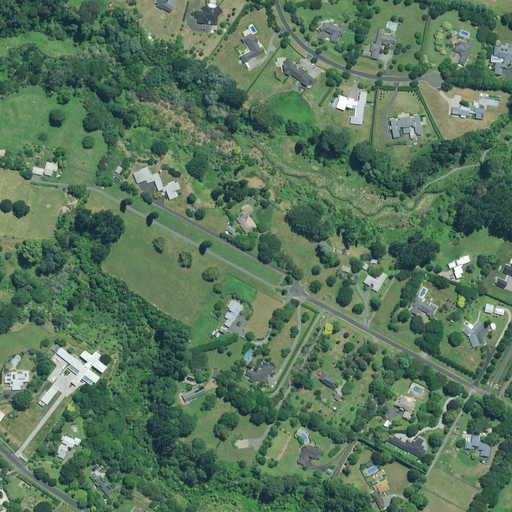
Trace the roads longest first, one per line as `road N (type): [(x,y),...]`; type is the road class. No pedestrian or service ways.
road 1 (residential): [(511,407),(297,291)]
road 2 (residential): [(276,0),(295,37),(333,64),(373,76),(436,78)]
